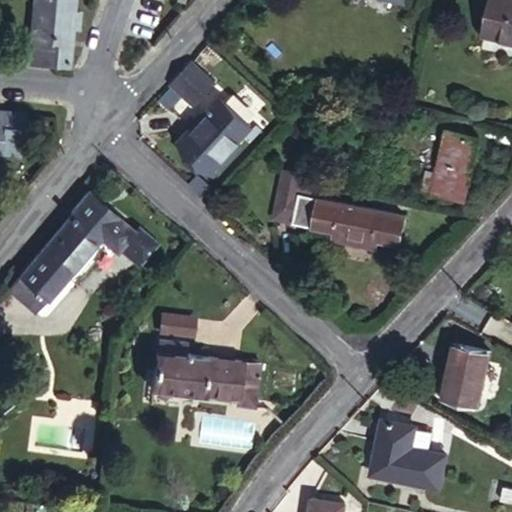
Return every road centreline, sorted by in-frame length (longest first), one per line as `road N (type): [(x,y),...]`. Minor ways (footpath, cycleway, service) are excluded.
road 1 (residential): [(357,376),(102,122)]
road 2 (residential): [(511,208),(357,376)]
road 3 (residential): [(357,376),(242,511)]
road 4 (residential): [(0,251),(102,122)]
road 5 (residential): [(102,122),(209,0)]
